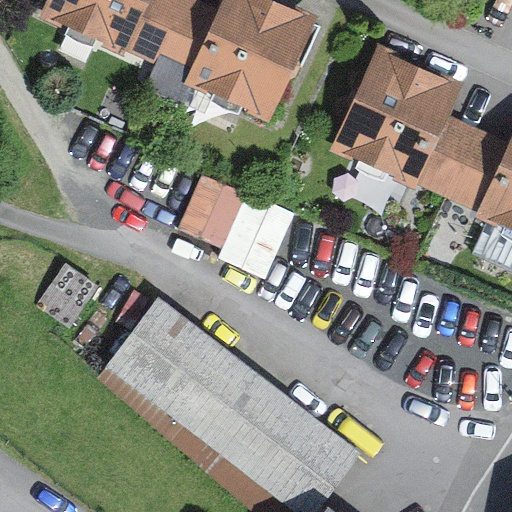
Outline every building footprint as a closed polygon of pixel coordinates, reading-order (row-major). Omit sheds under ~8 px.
[(145,0),(52,0),(45,17),(124,50),(125,47),(145,0)] [(187,1),(183,0),(145,0),(125,47),(191,75),(217,14),(187,1)] [(266,117),(307,21),(257,0),(223,0),(217,14),(191,75),(188,84),(266,117)] [(438,119),(452,87),(373,54),(332,149),(411,183),(412,180),(438,119)] [(475,134),(438,119),(412,180),(478,208),(504,147),(475,134)] [(511,232),(511,129),(504,147),(478,208),(475,216),(511,232)] [(186,210),(229,229),(254,172),(211,154),(186,210)] [(316,511),(354,464),(157,311),(97,387),(257,511),(316,511)]
